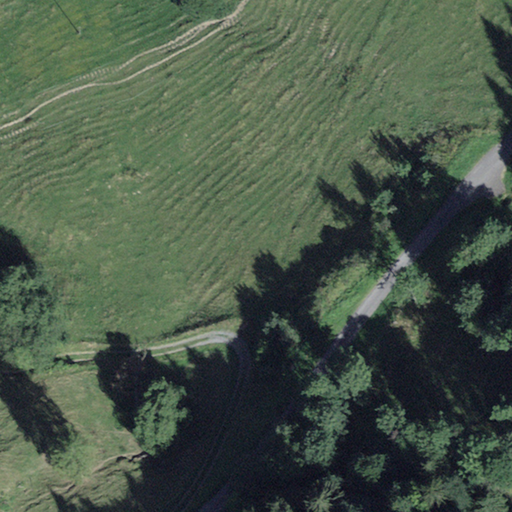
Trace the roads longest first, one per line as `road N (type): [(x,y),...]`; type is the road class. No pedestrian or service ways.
road 1 (unclassified): [(511,144),(329,344),(210,511)]
road 2 (track): [(178,511),(212,456),(245,370),(239,343),(213,336),(0,366)]
